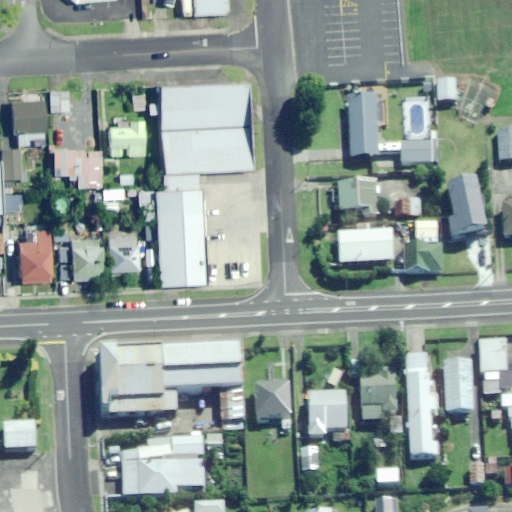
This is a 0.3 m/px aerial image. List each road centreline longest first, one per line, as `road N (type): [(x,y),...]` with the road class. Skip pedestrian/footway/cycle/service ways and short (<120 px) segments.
road 1 (residential): [(0,60),(275,46)]
road 2 (residential): [(285,312),(275,46)]
road 3 (secondary): [(511,301),(285,312)]
road 4 (secondary): [(285,312),(63,325)]
road 5 (residential): [(63,325),(75,511)]
